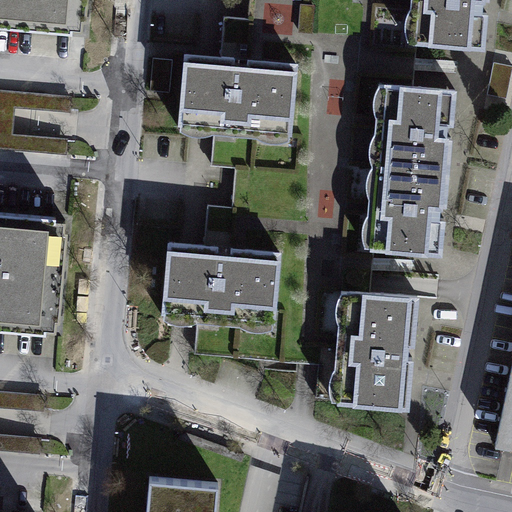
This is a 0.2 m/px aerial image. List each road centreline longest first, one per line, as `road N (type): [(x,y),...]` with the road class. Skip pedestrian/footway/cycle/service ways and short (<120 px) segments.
road 1 (residential): [(511,510),(270,438),(166,398),(130,374)]
road 2 (residential): [(141,0),(110,341),(130,374)]
road 3 (residential): [(130,374),(108,389),(94,511)]
